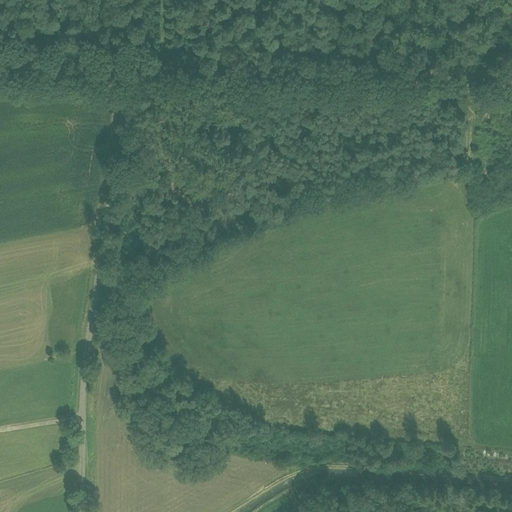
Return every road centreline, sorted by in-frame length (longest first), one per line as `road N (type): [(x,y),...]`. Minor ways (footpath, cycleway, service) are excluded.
road 1 (unclassified): [(82,511),(85,348),(138,76)]
road 2 (unclassified): [(511,82),(138,76)]
road 3 (unclassified): [(138,76),(0,73)]
